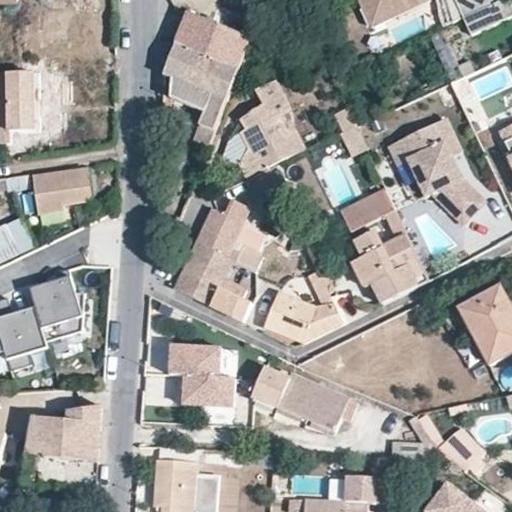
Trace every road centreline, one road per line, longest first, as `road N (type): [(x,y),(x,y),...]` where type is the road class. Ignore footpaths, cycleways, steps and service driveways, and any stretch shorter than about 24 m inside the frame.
road 1 (residential): [(144,0),(113,511)]
road 2 (unknown): [(119,425),(359,438),(403,414)]
